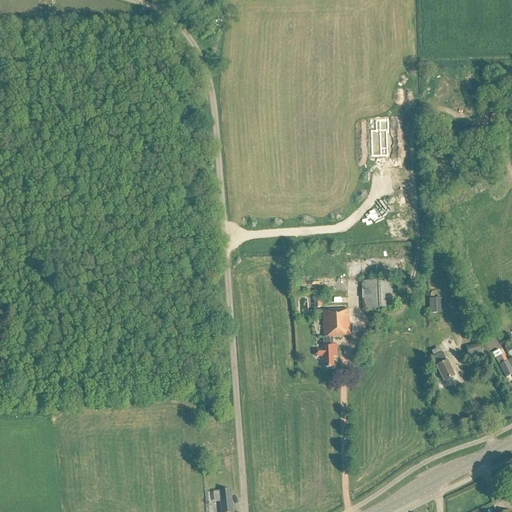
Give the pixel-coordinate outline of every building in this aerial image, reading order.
[(375,132),(370,132),(370,158),(387,158),(386,134),(388,134),(388,121),(374,121),(375,132)] [(408,175),(393,175),(393,197),(409,196),(408,175)] [(438,244),(429,246),(432,259),(440,257),(438,244)] [(362,310),(396,309),(394,281),(361,282),(362,310)] [(428,300),(430,315),(438,314),(437,300),(428,300)] [(321,347),(321,351),(316,351),(315,353),(315,357),(316,358),(322,358),(322,362),(323,362),(323,369),(334,369),(333,359),(337,359),(337,346),(331,347),(331,339),(350,339),(349,310),(322,311),(324,347),(321,347)] [(458,325),(467,342),(479,336),(470,319),(458,325)] [(481,345),(466,349),(469,360),(484,356),(481,345)] [(437,368),(436,368),(444,383),(454,379),(447,363),(446,363),(442,354),(432,359),(437,368)] [(505,379),(511,375),(511,359),(499,366),(505,379)] [(220,511),(232,511),(231,492),(219,492),(220,511)]
